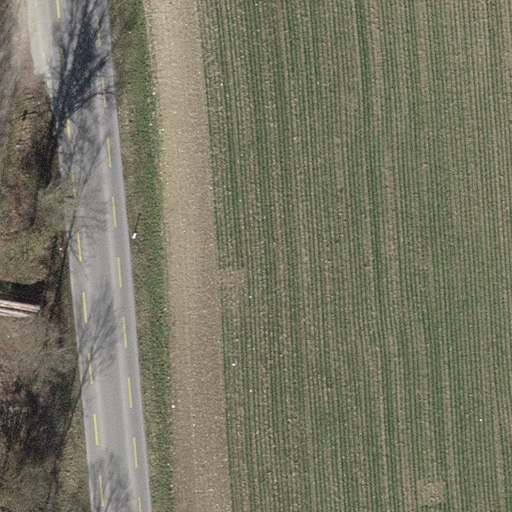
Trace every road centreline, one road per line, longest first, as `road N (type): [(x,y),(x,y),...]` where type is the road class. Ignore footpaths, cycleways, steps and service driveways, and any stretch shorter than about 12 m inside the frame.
road 1 (primary): [(127,511),(81,0)]
road 2 (track): [(0,152),(24,68),(75,0)]
